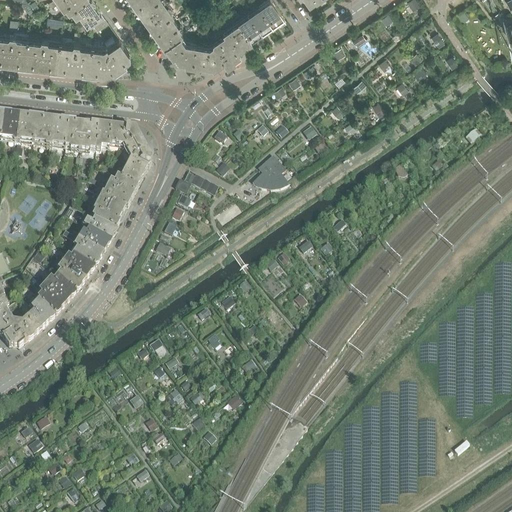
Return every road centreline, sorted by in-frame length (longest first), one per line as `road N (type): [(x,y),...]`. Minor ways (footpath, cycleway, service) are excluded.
road 1 (tertiary): [(12,379),(88,311),(158,194)]
road 2 (residential): [(0,99),(147,119)]
road 3 (residential): [(146,96),(0,78)]
